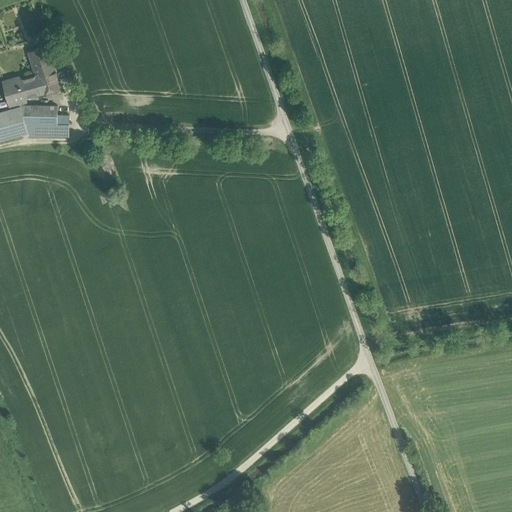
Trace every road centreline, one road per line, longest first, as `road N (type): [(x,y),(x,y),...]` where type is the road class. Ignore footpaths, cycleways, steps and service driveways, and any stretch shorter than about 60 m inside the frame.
road 1 (track): [(242,0),(368,355)]
road 2 (track): [(368,355),(219,485),(169,511)]
road 3 (track): [(81,124),(288,133)]
road 4 (track): [(368,355),(426,511)]
